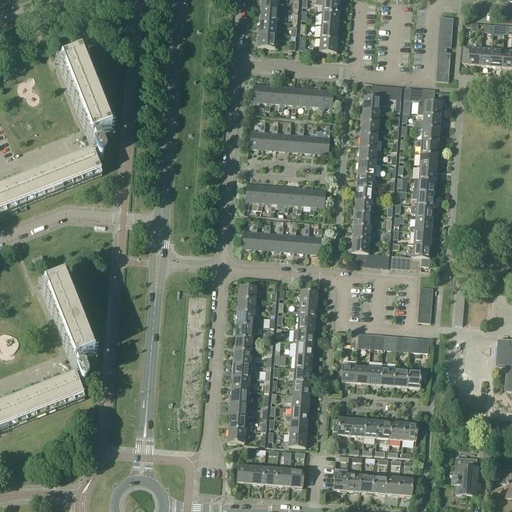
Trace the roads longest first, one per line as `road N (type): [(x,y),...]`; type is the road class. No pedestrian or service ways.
road 1 (tertiary): [(162,223),(179,0)]
road 2 (tertiary): [(142,480),(158,263)]
road 3 (residential): [(219,271),(236,67)]
road 4 (residential): [(209,462),(219,271)]
road 5 (residential): [(355,75),(423,81),(433,5),(461,3)]
road 6 (residential): [(0,242),(65,215),(162,223)]
road 7 (residential): [(343,278),(219,271)]
